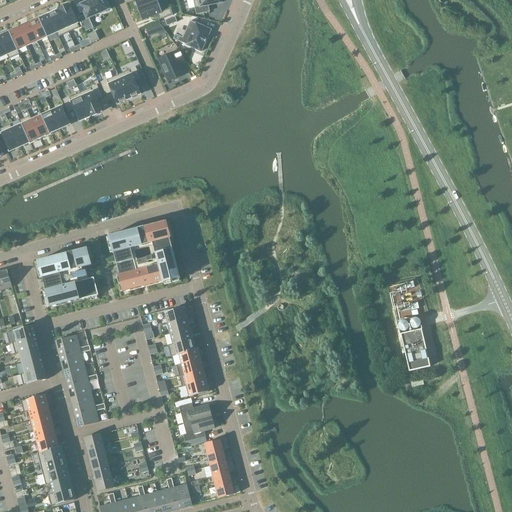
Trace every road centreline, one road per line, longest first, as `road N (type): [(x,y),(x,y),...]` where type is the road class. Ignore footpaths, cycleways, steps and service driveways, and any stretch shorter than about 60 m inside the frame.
road 1 (tertiary): [(511,318),(368,43)]
road 2 (residential): [(196,285),(257,511)]
road 3 (residential): [(24,250),(171,208),(196,285)]
road 4 (residential): [(42,326),(88,511)]
road 5 (residential): [(0,180),(165,106)]
road 6 (residential): [(196,285),(42,326)]
road 7 (residential): [(165,106),(209,86),(247,0)]
